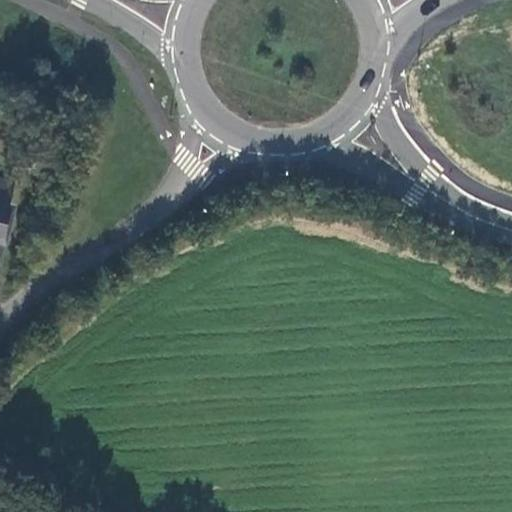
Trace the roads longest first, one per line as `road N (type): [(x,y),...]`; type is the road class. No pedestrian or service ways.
road 1 (unclassified): [(0,325),(172,194)]
road 2 (unclassified): [(317,135),(413,196),(469,216)]
road 3 (unclassified): [(469,216),(364,99)]
